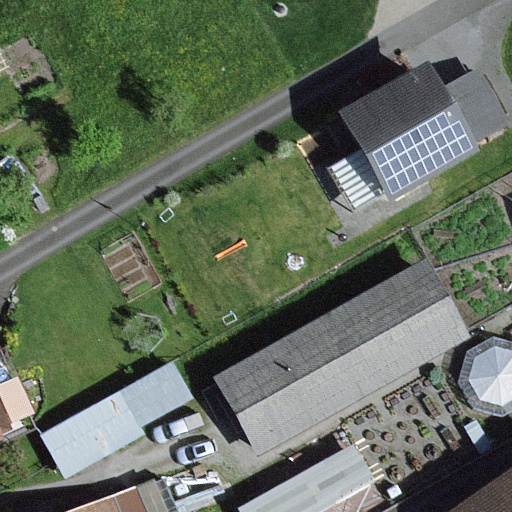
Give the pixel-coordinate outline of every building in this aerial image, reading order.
[(417,76),(328,127),(378,216),(468,166),(464,158),(509,132),(475,74),(430,99),(417,76)] [(418,268),(207,387),(252,466),(463,346),(418,268)] [(0,450),(34,436),(0,359),(0,450)] [(168,367),(35,440),(59,485),(140,441),(137,435),(189,406),(168,367)] [(203,466),(130,493),(137,511),(184,511),(183,510),(222,496),(220,488),(213,491),(203,466)] [(511,511),(511,474),(458,511),(511,511)] [(137,511),(130,493),(83,511),(137,511)]
